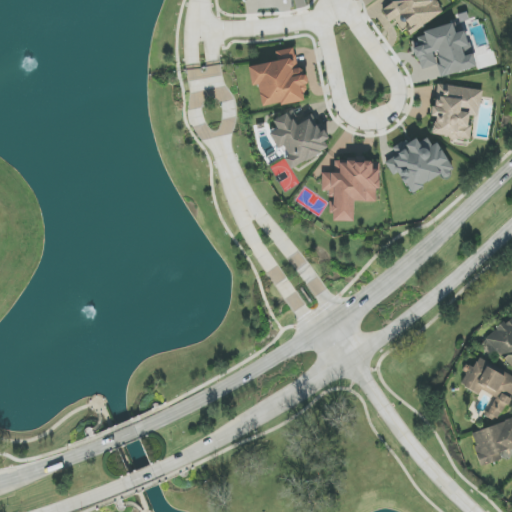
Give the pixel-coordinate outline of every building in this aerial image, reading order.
[(443,13),(434,0),(390,0),(392,3),(382,10),(389,22),(397,17),(408,35),(443,13)] [(476,68),(472,54),(464,56),(462,48),(468,46),(464,31),(455,33),(453,25),(415,34),(418,46),(414,47),(420,70),(437,66),(440,77),(476,68)] [(249,67),(252,86),(258,85),(262,108),(303,100),(300,85),(307,84),(304,68),(298,69),(294,48),(276,52),(278,62),(249,67)] [(482,90),(437,85),(433,116),(435,116),(432,135),(470,140),(472,125),(468,125),(469,115),(479,116),(482,90)] [(292,169),(331,149),(318,125),(313,127),(309,120),(295,127),(288,113),(273,121),(277,129),(269,133),(279,151),(282,150),(292,169)] [(410,194),(452,172),(433,135),(419,142),(416,137),(393,149),(397,156),(385,162),(393,176),(399,173),(410,194)] [(355,201),(378,202),(379,162),(365,162),(365,159),(335,158),(334,174),(323,173),(322,194),(334,195),(334,205),(332,205),(331,221),(354,222),(355,201)] [(511,396),(511,375),(479,358),(474,367),(471,366),(461,385),(479,395),(481,391),(496,398),(489,411),(501,417),(511,396)] [(511,419),(470,432),(481,467),(502,460),(500,453),(511,449),(511,419)]
